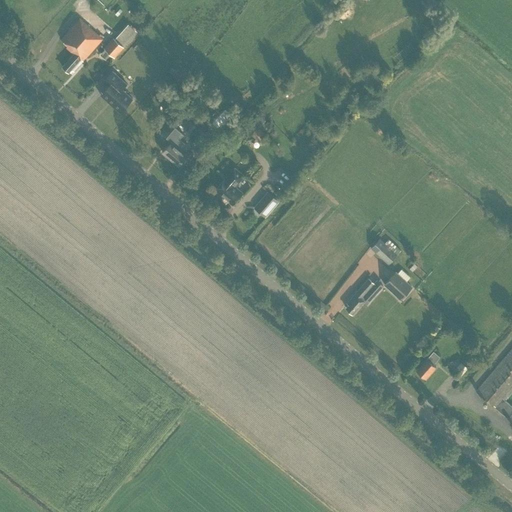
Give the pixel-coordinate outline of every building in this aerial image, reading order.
[(346,6),(334,22),(342,29),(354,12),(346,6)] [(103,38),(79,17),(60,39),(67,45),(66,47),(73,53),(61,66),(69,73),(71,69),(74,72),(83,60),(103,38)] [(114,57),(137,31),(128,24),(115,39),(114,37),(104,48),(114,57)] [(110,85),(101,95),(120,112),(132,98),(122,88),(127,83),(113,70),(104,80),(110,85)] [(263,133),(269,127),(264,122),(258,127),(263,133)] [(171,142),(163,152),(178,165),(187,154),(180,149),(185,143),(180,138),(183,134),(175,127),(166,137),(171,142)] [(235,167),(216,189),(232,204),(242,192),(236,186),(245,175),(235,167)] [(279,200),(268,190),(253,207),(265,217),(279,200)] [(379,238),(370,247),(388,264),(397,255),(384,243),(379,238)] [(389,239),(384,243),(397,255),(401,250),(389,239)] [(400,298),(411,286),(412,285),(396,271),(385,284),(400,298)] [(368,301),(369,302),(383,286),(376,280),(374,283),(368,278),(347,302),(349,304),(346,308),(352,313),(364,301),(366,303),(368,301)] [(511,405),(511,406),(508,403),(504,400),(511,390),(511,347),(476,391),(511,421),(511,405)] [(427,358),(416,370),(425,378),(436,366),(433,364),(440,356),(434,351),(427,358)] [(469,366),(463,361),(452,373),(458,379),(469,366)]
